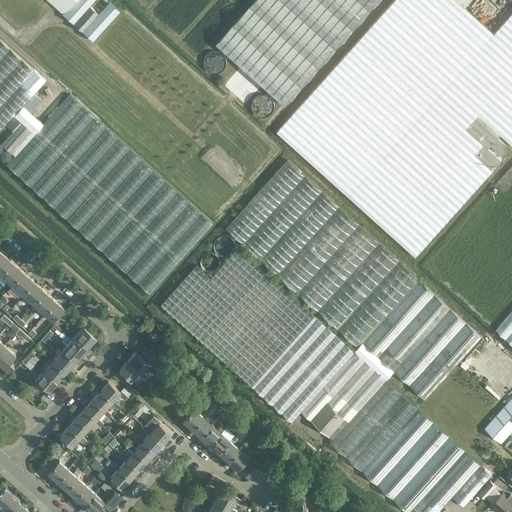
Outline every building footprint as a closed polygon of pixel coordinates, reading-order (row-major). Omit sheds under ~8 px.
[(93,41),(120,11),(107,0),(47,0),(73,23),(82,31),(93,41)] [(371,9),(379,0),(254,0),(215,43),(285,105),(371,9)] [(488,148),(491,145),(498,137),(501,134),(511,144),(511,12),(494,33),(465,7),(456,0),(394,0),(277,131),(416,256),(501,160),(488,148)] [(43,124),(31,113),(41,102),(40,101),(41,100),(34,93),(46,80),(0,39),(0,130),(6,124),(13,131),(8,136),(5,133),(0,138),(0,141),(1,143),(1,144),(11,153),(11,152),(15,155),(7,164),(87,237),(149,293),(213,223),(70,94),(43,124)] [(288,159),(226,227),(359,346),(363,342),(426,399),(482,336),(419,280),(421,278),(288,159)] [(302,411),(311,419),(327,401),(346,418),(349,421),(330,442),(408,511),(438,511),(448,501),(457,509),(464,506),(492,474),(336,334),(238,246),(211,276),(197,264),(161,304),(292,421),(302,411)] [(0,250),(0,269),(9,259),(0,250)] [(9,259),(0,269),(0,272),(9,281),(20,268),(9,259)] [(20,268),(9,281),(20,291),(31,278),(20,268)] [(31,278),(20,291),(31,300),(42,288),(31,278)] [(42,288),(31,300),(42,310),(53,297),(42,288)] [(53,297),(42,310),(53,320),(64,307),(53,297)] [(511,311),(496,329),(511,343),(511,311)] [(22,337),(18,342),(23,346),(30,338),(4,314),(1,317),(12,327),(8,331),(12,335),(15,332),(20,337),(21,335),(22,337)] [(12,318),(22,326),(25,322),(16,314),(12,318)] [(84,325),(74,336),(87,348),(97,337),(84,325)] [(29,332),(33,336),(36,333),(35,332),(38,329),(34,326),(29,332)] [(74,336),(65,347),(77,358),(87,348),(74,336)] [(4,344),(0,349),(0,362),(8,370),(14,364),(10,360),(15,354),(4,344)] [(65,347),(55,357),(68,369),(77,358),(65,347)] [(135,350),(127,359),(139,370),(140,369),(147,362),(150,365),(155,360),(144,350),(140,355),(135,350)] [(55,357),(46,368),(58,379),(68,369),(55,357)] [(127,359),(119,368),(131,379),(137,373),(143,378),(145,376),(146,374),(140,369),(139,370),(127,359)] [(48,390),(58,379),(46,368),(36,379),(48,390)] [(108,381),(100,390),(118,406),(119,405),(113,399),(118,394),(124,399),(127,396),(130,393),(123,387),(120,391),(108,381)] [(100,390),(92,399),(110,415),(111,414),(105,409),(110,403),(116,408),(118,406),(100,390)] [(511,397),(485,428),(501,443),(511,430),(511,397)] [(92,399),(84,408),(102,424),(103,423),(97,417),(102,412),(108,417),(110,415),(92,399)] [(327,401),(311,419),(329,435),(346,418),(327,401)] [(182,420),(192,428),(203,415),(194,407),(182,420)] [(84,408),(76,416),(94,433),(95,432),(89,426),(94,421),(100,426),(102,424),(84,408)] [(203,415),(192,428),(201,436),(212,423),(203,415)] [(76,416),(68,425),(86,442),(87,441),(81,435),(86,430),(92,435),(94,433),(76,416)] [(145,425),(144,426),(162,443),(170,433),(159,423),(160,422),(153,416),(150,419),(156,425),(152,430),(145,425)] [(212,423),(201,436),(210,444),(221,431),(225,426),(222,423),(217,428),(212,423)] [(68,425),(60,435),(72,446),(78,439),(84,444),(86,442),(68,425)] [(137,433),(136,435),(154,452),(162,443),(144,426),(142,428),(148,434),(144,439),(137,433)] [(221,431),(210,444),(218,452),(230,439),(234,434),(230,431),(226,436),(221,431)] [(129,442),(128,444),(146,460),(154,452),(136,435),(134,437),(140,443),(135,448),(129,442)] [(227,460),(239,447),(235,444),(230,439),(218,452),(227,460)] [(62,444),(54,453),(58,457),(67,448),(62,444)] [(121,451),(120,453),(138,469),(146,460),(128,444),(126,446),(132,452),(128,457),(121,451)] [(248,455),(239,447),(227,460),(237,468),(248,456),(248,455)] [(113,460),(112,462),(130,478),(138,469),(120,453),(118,455),(124,461),(119,466),(113,460)] [(95,456),(90,462),(99,471),(104,465),(95,456)] [(273,462),(268,458),(260,467),(265,471),(273,462)] [(48,472),(57,480),(68,468),(59,459),(48,472)] [(116,470),(110,477),(122,487),(130,478),(112,462),(110,464),(116,470)] [(270,475),(278,466),(273,462),(265,471),(270,475)] [(282,470),(278,466),(275,469),(270,475),(274,479),(282,470)] [(68,468),(57,480),(66,488),(77,476),(81,470),(77,467),(73,472),(68,468)] [(287,474),(282,470),(274,479),(279,484),(287,474)] [(291,478),(287,474),(279,484),(283,488),(291,478)] [(77,476),(66,488),(75,496),(86,484),(77,476)] [(296,483),(291,478),(289,481),(283,488),(288,492),(296,483)] [(485,498),(496,486),(489,480),(479,493),(485,498)] [(301,487),(296,483),(293,486),(288,492),(293,496),(301,487)] [(83,504),(95,492),(95,491),(91,489),(86,484),(75,496),(83,504)] [(0,491),(0,501),(7,509),(16,499),(4,488),(0,491)] [(117,493),(113,489),(105,498),(107,500),(104,503),(111,510),(122,497),(117,493)] [(221,490),(215,501),(234,511),(236,511),(237,511),(230,507),(233,501),(241,505),(243,500),(236,496),(235,498),(221,490)] [(95,492),(83,504),(91,511),(93,511),(104,500),(95,492)] [(511,511),(511,494),(510,493),(508,496),(503,492),(493,503),(502,511),(511,511)] [(26,511),(28,510),(16,499),(7,509),(11,511),(26,511)] [(305,511),(308,509),(304,505),(306,503),(302,499),(300,501),(297,500),(286,511),(305,511)] [(234,511),(215,501),(209,511),(210,511),(226,511),(228,511),(229,511),(234,511)]
